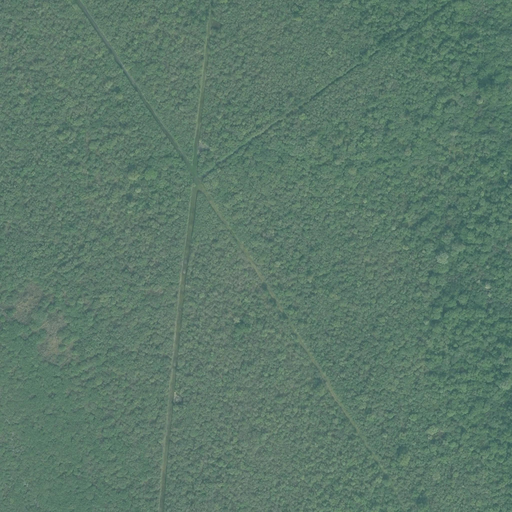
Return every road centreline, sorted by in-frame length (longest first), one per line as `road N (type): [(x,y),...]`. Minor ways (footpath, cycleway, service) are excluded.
road 1 (track): [(406,511),(195,178)]
road 2 (track): [(160,511),(195,178)]
road 3 (track): [(195,178),(78,0)]
road 4 (track): [(195,178),(212,0)]
